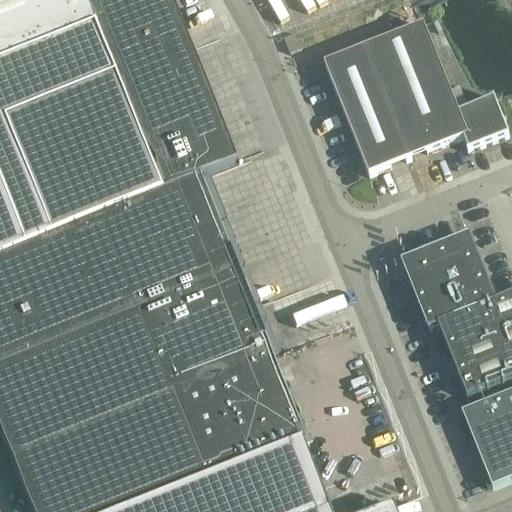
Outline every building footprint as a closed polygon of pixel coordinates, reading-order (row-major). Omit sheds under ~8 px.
[(0,0),(0,432),(257,330),(197,181),(235,165),(168,0),(0,0)] [(424,29),(325,69),(370,180),(408,164),(464,142),(469,154),(468,155),(468,156),(474,153),(509,139),(496,104),(460,118),(424,29)] [(290,57),(302,52),(297,37),(284,42),(290,57)] [(468,241),(431,256),(403,267),(430,334),(438,331),(467,402),(511,384),(511,301),(495,308),(468,241)] [(257,330),(0,432),(0,441),(2,448),(28,511),(126,511),(299,443),(302,442),(285,400),(288,399),(289,396),(288,393),(287,391),(284,390),(281,390),(279,384),(278,384),(269,361),(262,344),(257,330)] [(511,484),(511,398),(463,418),(493,493),(511,484)] [(299,443),(126,511),(391,511),(390,509),(381,511),(327,511),(324,504),(323,502),(300,443),(299,443)]
